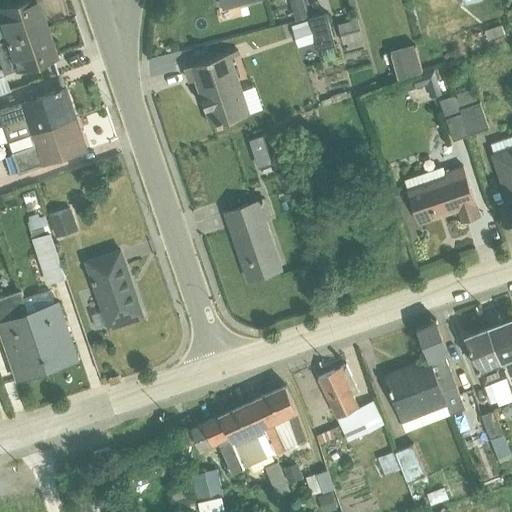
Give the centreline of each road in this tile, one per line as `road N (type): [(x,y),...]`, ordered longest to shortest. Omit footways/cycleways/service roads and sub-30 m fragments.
road 1 (residential): [(104,32),(222,370)]
road 2 (tertiary): [(222,370),(511,270)]
road 3 (tertiary): [(0,445),(222,370)]
